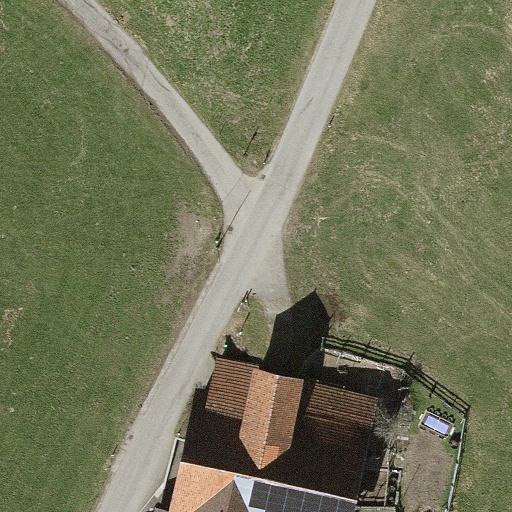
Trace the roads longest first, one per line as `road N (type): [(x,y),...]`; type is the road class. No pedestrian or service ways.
road 1 (unclassified): [(115,511),(258,231),(358,0)]
road 2 (track): [(258,231),(204,143),(77,0)]
